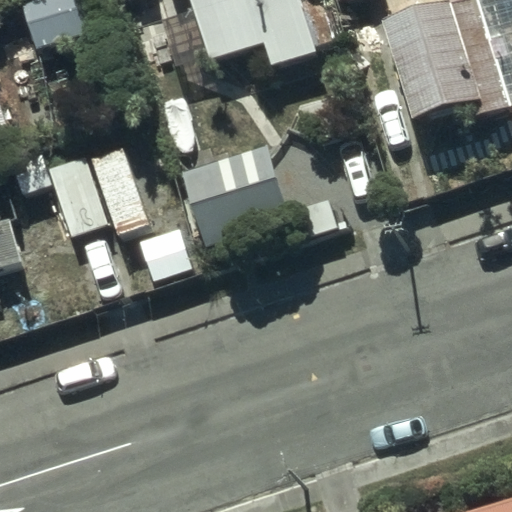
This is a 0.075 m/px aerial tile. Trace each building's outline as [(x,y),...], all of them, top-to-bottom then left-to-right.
[(89,0),(42,0),(23,6),(40,57),(102,36),(89,0)] [(197,0),(216,58),(271,41),(279,65),(324,51),(308,0),(197,0)] [(511,87),(482,0),(433,0),(386,16),(419,115),(483,94),(487,108),(511,99),(511,87)] [(0,134),(18,129),(0,76),(0,134)] [(268,144),(183,171),(207,246),(291,220),(268,144)] [(129,155),(52,178),(75,244),(115,230),(120,245),(156,232),(129,155)] [(0,266),(22,261),(10,217),(0,220),(0,266)]
